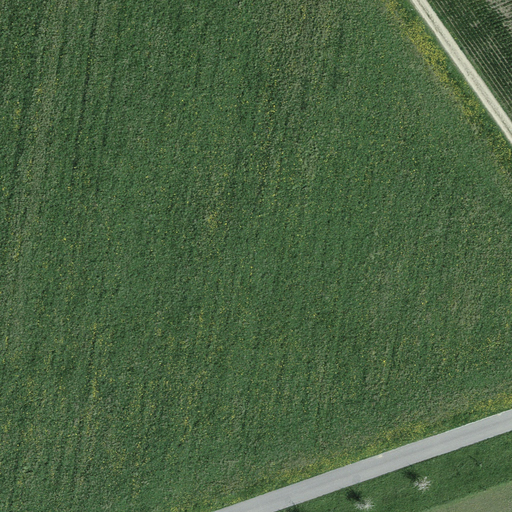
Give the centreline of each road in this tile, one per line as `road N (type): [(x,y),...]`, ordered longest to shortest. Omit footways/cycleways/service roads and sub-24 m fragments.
road 1 (unclassified): [(511,419),(244,511)]
road 2 (track): [(511,133),(419,0)]
